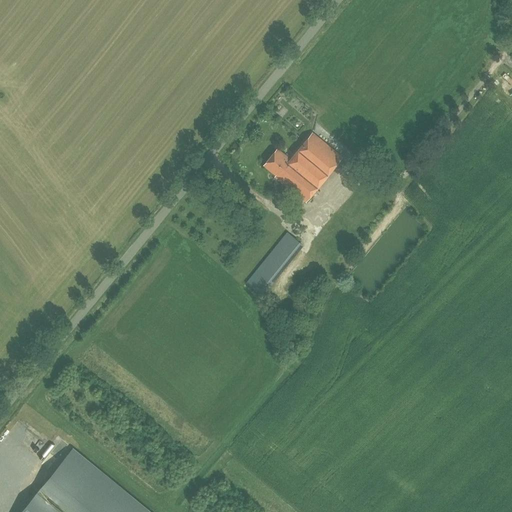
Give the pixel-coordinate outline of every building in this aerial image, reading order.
[(376,89),(429,25),(418,17),(366,81),(376,89)] [(417,102),(458,49),(449,42),(408,95),(417,102)] [(306,201),(342,157),(313,133),(291,160),(277,149),(265,165),(281,178),(280,179),(306,201)] [(251,283),(291,231),(284,226),(273,240),(266,236),(238,273),(251,283)] [(150,511),(73,448),(20,511),(150,511)]
